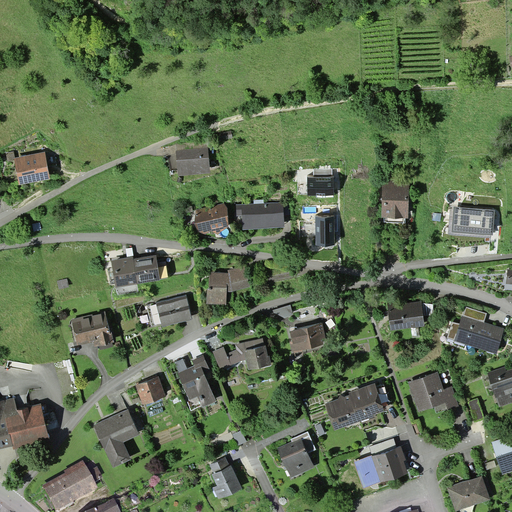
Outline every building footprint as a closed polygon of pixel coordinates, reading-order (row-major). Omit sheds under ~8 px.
[(218,133),(220,140),(232,137),(231,131),(218,133)] [(176,150),(178,176),(210,173),(208,147),(176,150)] [(14,157),(15,157),(14,151),(6,152),(7,161),(14,160),(14,157)] [(15,157),(14,157),(14,160),(19,185),(51,179),(49,167),(57,165),(55,152),(45,154),(45,152),(15,157)] [(314,169),(314,177),(332,177),(332,168),(314,169)] [(382,177),(381,218),(384,218),(405,218),(408,218),(409,179),(404,179),(404,174),(390,174),(390,178),(382,177)] [(314,177),(307,177),(307,182),(307,195),(334,195),(334,177),(332,177),(314,177)] [(307,195),(307,182),(298,182),(298,195),(307,195)] [(284,202),(236,204),(236,216),(242,216),(243,229),(285,227),(284,202)] [(194,223),(198,231),(206,234),(211,230),(218,234),(229,227),(228,208),(224,203),(181,213),(184,225),(194,223)] [(495,210),(454,206),(452,232),(493,235),(495,210)] [(338,232),(338,215),(316,215),(316,244),(335,244),(335,232),(338,232)] [(133,256),(111,260),(112,267),(108,268),(111,284),(115,284),(116,288),(160,281),(160,279),(169,278),(166,261),(158,262),(156,255),(134,259),(133,256)] [(207,287),(207,304),(227,304),(227,292),(232,292),(250,287),(244,266),(228,270),(228,273),(209,272),(209,287),(207,287)] [(57,281),(59,289),(69,287),(67,278),(57,281)] [(192,319),(186,295),(146,305),(152,326),(161,324),(162,326),(192,319)] [(388,305),(391,330),(425,326),(423,316),(422,303),(422,301),(388,305)] [(433,304),(422,303),(423,316),(434,315),(433,304)] [(487,313),(467,308),(464,317),(462,316),(460,324),(451,321),(446,338),(454,340),(453,341),(496,354),(504,328),(484,322),(487,313)] [(71,319),(78,345),(93,341),(95,347),(114,342),(112,332),(110,332),(105,311),(71,319)] [(322,324),(290,331),(293,344),(290,344),(292,351),(324,344),(322,338),(325,338),(322,324)] [(237,350),(227,353),(232,364),(241,361),(247,359),(249,370),(272,365),(270,355),(268,356),(266,345),(264,345),(263,337),(235,344),(237,350)] [(227,353),(223,347),(213,352),(221,369),(232,364),(227,353)] [(183,358),(174,362),(179,372),(177,373),(190,400),(187,401),(191,410),(202,406),(202,407),(216,401),(204,374),(211,371),(203,355),(191,360),(194,365),(187,368),(183,358)] [(511,368),(507,370),(505,367),(487,373),(496,398),(497,398),(501,407),(511,403),(511,368)] [(450,369),(444,371),(448,381),(454,379),(450,369)] [(407,381),(418,413),(434,407),(436,413),(447,409),(448,410),(459,406),(452,386),(444,388),(438,371),(407,381)] [(158,376),(135,385),(143,405),(166,396),(158,376)] [(325,404),(334,431),(375,417),(376,414),(384,411),(382,405),(390,402),(384,384),(376,386),(375,383),(349,392),(350,395),(345,397),(340,395),(338,399),(325,404)] [(0,449),(13,446),(14,450),(50,440),(40,405),(17,411),(14,398),(0,401),(0,449)] [(485,418),(478,398),(468,401),(474,421),(485,418)] [(93,425),(113,468),(131,459),(123,442),(140,434),(128,409),(93,425)] [(246,442),(241,430),(232,434),(238,446),(246,442)] [(292,442),(277,448),(291,478),(315,467),(309,454),(317,450),(308,431),(291,439),(292,442)] [(511,434),(492,442),(502,474),(511,470),(511,434)] [(372,456),(397,447),(393,438),(369,447),(372,456)] [(372,456),(354,461),(363,488),(381,482),(381,483),(408,474),(404,461),(406,460),(401,446),(397,447),(372,456)] [(225,457),(209,464),(213,473),(212,474),(217,486),(213,487),(219,499),(242,488),(231,465),(230,466),(225,457)] [(42,485),(56,510),(99,487),(95,481),(102,477),(97,467),(89,472),(83,460),(64,470),(65,473),(42,485)] [(485,463),(487,470),(496,467),(494,460),(485,463)] [(482,476),(447,487),(456,511),(490,499),(482,476)] [(119,498),(125,510),(141,502),(135,491),(119,498)] [(87,511),(120,511),(114,498),(87,511)]
